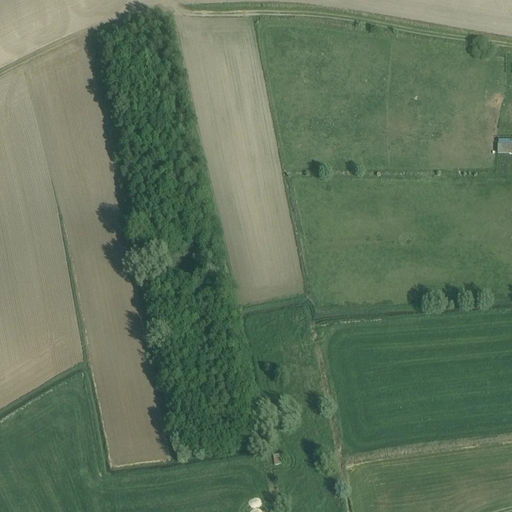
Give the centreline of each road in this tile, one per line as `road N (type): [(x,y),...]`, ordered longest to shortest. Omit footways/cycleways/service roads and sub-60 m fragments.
road 1 (track): [(169,7),(303,13),(511,43)]
road 2 (track): [(0,78),(169,7)]
